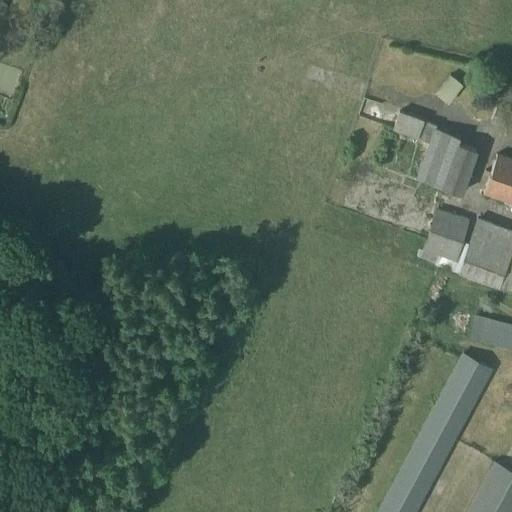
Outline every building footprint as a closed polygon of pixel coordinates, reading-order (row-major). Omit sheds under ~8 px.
[(435,92),(445,102),(460,82),(451,73),(435,92)] [(511,107),(497,103),(491,120),(511,128),(511,107)] [(392,128),(429,141),(416,177),(462,193),(478,149),(458,142),(460,136),(436,126),(437,124),(399,109),(392,128)] [(483,192),(511,202),(511,207),(511,210),(511,157),(498,152),(483,192)] [(498,287),(511,290),(511,228),(477,216),(468,243),(463,241),(470,217),(435,206),(422,248),(420,247),(417,255),(458,272),(498,287)] [(511,346),(511,322),(476,313),(470,336),(511,346)] [(462,350),(375,511),(415,511),(494,367),(462,350)] [(511,511),(511,468),(494,459),(465,511),(511,511)]
